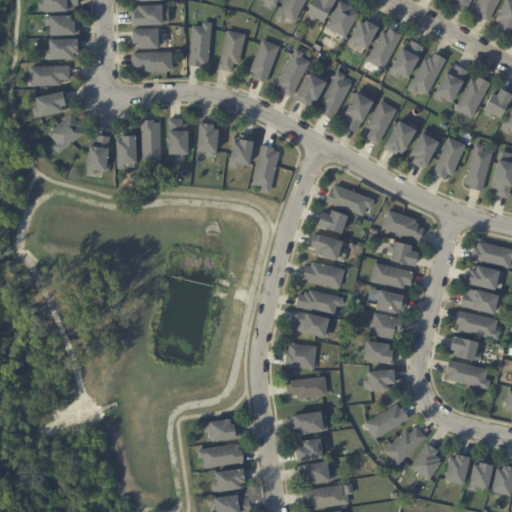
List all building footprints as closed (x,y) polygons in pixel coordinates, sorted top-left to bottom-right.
[(77,0),(77,8),(75,8),(75,13),(42,15),(42,13),(38,13),(38,4),(42,4),(42,0),(77,0)] [(278,0),(274,8),(273,8),(271,11),(263,7),(266,4),(259,0),(278,0)] [(307,0),(294,24),(285,19),(283,23),(276,19),(286,0),(307,0)] [(331,0),(335,2),(323,24),(316,20),(314,24),(307,19),(309,16),(307,15),(315,0),(319,3),(320,0),(331,0)] [(473,0),(469,8),(468,8),(466,12),(454,6),(456,1),(454,0),(473,0)] [(501,0),(489,24),(478,18),(479,16),(473,12),(479,0),(501,0)] [(507,0),(511,3),(511,32),(510,36),(497,29),(500,24),(495,22),(507,0)] [(340,4),(351,10),(350,11),(358,15),(345,39),(326,28),(339,3),(340,4)] [(165,16),(161,16),(161,27),(134,28),(133,14),(135,14),(134,8),(166,7),(166,16),(165,16)] [(69,20),(69,23),(79,22),(79,37),(49,38),(49,27),(45,27),(45,19),(69,18),(69,20)] [(379,24),(380,25),(366,51),(357,46),(355,50),(347,46),(359,24),(364,26),(365,23),(367,24),(369,19),(379,24)] [(204,24),(211,25),(207,67),(201,66),(201,69),(189,68),(193,28),(202,29),(203,24),(204,24)] [(138,48),(138,45),(132,46),(131,32),(156,31),(157,38),(162,38),(162,47),(157,47),(157,50),(139,51),(138,48)] [(391,32),(401,37),(383,72),(367,63),(382,33),(387,36),(389,31),(391,32)] [(245,37),(238,66),(233,65),(231,74),(219,71),(227,33),(245,37)] [(79,43),(79,54),(77,54),(77,55),(76,55),(76,60),(72,60),(72,61),(49,62),(49,61),(45,61),(45,53),(49,52),(48,43),(79,41),(79,43)] [(265,84),(253,80),(255,75),(250,73),(262,42),(279,49),(265,84)] [(413,44),(423,49),(418,60),(407,81),(399,76),(397,80),(389,76),(391,72),(406,43),(410,46),(412,43),(413,44)] [(315,45),(322,49),(320,53),(313,50),(315,45)] [(296,51),(303,55),(301,59),(310,63),(291,99),(280,93),(281,90),(276,87),(296,51)] [(171,66),(171,73),(142,74),(142,69),(133,69),(132,56),(171,54),(171,66)] [(436,56),(445,61),(427,96),(418,91),(416,95),(408,92),(425,62),(427,63),(429,59),(432,60),(435,56),(436,56)] [(457,68),(468,73),(462,84),(463,84),(452,105),(443,100),(441,104),(434,100),(436,96),(435,96),(450,67),(455,70),(456,67),(457,68)] [(69,69),(69,81),(60,81),(60,87),(30,88),(30,69),(69,68),(69,69)] [(351,87),(333,121),(322,115),(325,110),(322,108),(323,105),(321,103),(337,73),(345,77),(342,82),(351,87)] [(311,105),(309,104),(307,108),(296,101),(309,77),(318,81),(320,76),(328,81),(314,106),(311,105)] [(479,79),(490,85),(471,120),(455,111),(471,82),(475,84),(478,79),(479,79)] [(65,95),(68,105),(64,106),(65,110),(35,118),(33,109),(37,108),(35,97),(64,91),(65,95)] [(501,92),(511,97),(511,99),(501,121),(493,117),(491,120),(484,116),(486,113),(484,112),(492,97),(497,99),(501,92)] [(356,96),(373,104),(362,125),(361,124),(356,134),(345,128),(346,125),(342,123),(356,95),(356,96)] [(381,103),(397,112),(378,146),(367,140),(371,132),(367,129),(381,103)] [(511,132),(509,135),(502,131),(511,113),(511,132)] [(73,118),(79,125),(77,127),(83,134),(58,154),(53,147),(57,144),(48,133),(71,115),(73,118)] [(159,123),(161,160),(142,160),(141,121),(153,120),(153,123),(159,123)] [(184,132),(188,132),(188,155),(169,155),(169,132),(169,121),(183,121),(183,132),(184,132)] [(201,123),(213,124),(212,129),(217,129),(215,157),(206,157),(207,151),(196,150),(199,122),(201,123)] [(399,154),(398,154),(397,157),(385,150),(399,124),(407,129),(410,124),(417,128),(415,133),(403,156),(399,154)] [(438,145),(425,172),(412,165),(414,162),(410,159),(424,132),(431,136),(429,140),(438,145)] [(98,136),(110,138),(106,163),(111,164),(110,171),(95,169),(95,175),(87,173),(87,169),(85,168),(89,146),(90,146),(91,138),(96,139),(96,135),(98,136)] [(135,162),(125,163),(125,168),(118,168),(117,163),(116,163),(116,140),(121,140),(121,135),(134,135),(135,162)] [(252,141),(248,164),(238,162),(237,168),(230,167),(231,162),(230,161),(233,141),(238,142),(238,138),(252,141)] [(465,147),(452,178),(447,176),(445,180),(433,175),(449,140),(465,147)] [(263,146),(274,148),(273,151),(279,153),(269,193),(261,191),(262,186),(252,184),(261,146),(263,146)] [(492,155),(482,193),(470,190),(471,188),(465,186),(475,146),(484,148),(482,153),(492,155)] [(499,164),(511,166),(511,189),(508,200),(496,197),(497,192),(492,191),(498,163),(499,164)] [(342,188),(374,200),(371,208),(366,207),(363,217),(326,203),(330,191),(333,192),(335,186),(342,188)] [(347,215),(341,233),(318,225),(322,212),(330,215),(332,210),(347,215)] [(418,226),(417,227),(424,230),(420,241),(382,229),(388,211),(416,220),(415,223),(419,224),(418,226)] [(375,218),(373,223),(366,220),(368,215),(375,218)] [(342,242),(336,259),(314,253),(315,249),(310,247),(314,234),(318,236),(319,235),(342,242)] [(381,239),(378,245),(372,243),(374,237),(381,239)] [(410,249),(410,251),(417,253),(415,266),(391,260),(392,253),(388,252),(389,244),(394,245),(395,242),(411,245),(410,249)] [(485,246),(511,252),(511,261),(509,271),(471,262),(474,250),(477,250),(478,244),(485,246)] [(344,271),(340,288),(303,279),(306,267),(311,268),(312,263),(344,271)] [(413,273),(410,286),(405,285),(403,290),(372,282),(376,264),(413,273)] [(466,283),(468,272),(476,274),(477,270),(499,275),(499,274),(503,275),(501,283),(497,282),(495,293),(465,286),(466,283)] [(407,300),(405,310),(400,309),(399,314),(375,309),(380,290),(403,296),(403,297),(408,298),(407,300)] [(343,299),(341,307),(336,306),(334,316),(296,307),(299,295),(304,296),(305,293),(309,294),(310,291),(343,299)] [(502,300),(500,308),(496,307),(494,318),(471,312),(472,312),(460,309),(464,296),(466,296),(467,291),(502,300)] [(324,337),(295,331),(296,326),(292,325),(294,312),(306,315),(306,314),(328,318),(326,328),(331,329),(329,338),(324,337)] [(402,320),(400,333),(394,332),(392,341),(370,336),(374,314),(402,320)] [(497,323),(495,333),(499,334),(498,342),(458,332),(460,327),(456,326),(459,314),(497,323)] [(477,345),(476,352),(480,353),(478,362),(474,361),(473,365),(453,360),(454,354),(450,353),(453,340),(477,345)] [(391,345),(390,350),(395,351),(393,364),(366,360),(367,350),(362,350),(364,341),(368,342),(368,341),(391,345)] [(316,348),(314,370),(286,367),(287,354),(288,354),(289,345),(316,348)] [(488,391),(448,382),(449,376),(446,375),(449,363),(488,372),(485,382),(490,383),(488,391)] [(393,373),(394,384),(389,384),(389,390),(369,391),(369,389),(365,389),(364,381),(369,381),(368,372),(393,370),(393,373)] [(297,399),(297,394),(288,395),(286,382),(325,378),(327,396),(297,399)] [(511,391),(507,390),(502,409),(511,411),(511,391)] [(403,410),(409,420),(375,440),(366,424),(397,406),(400,410),(403,409),(403,410)] [(298,432),(297,430),(293,431),(291,417),(293,417),(293,416),(320,412),(322,423),(326,422),(327,431),(298,435),(298,432)] [(230,425),(230,426),(238,424),(240,438),(211,442),(210,432),(206,433),(205,425),(209,424),(209,423),(229,420),(230,425)] [(418,430),(425,438),(398,466),(385,453),(406,431),(409,435),(416,428),(418,430)] [(320,445),(322,459),(297,462),(295,448),(303,447),(302,442),(320,439),(320,445)] [(242,452),(244,463),(205,469),(203,458),(198,459),(197,451),(238,445),(239,451),(242,450),(242,452)] [(428,446),(438,452),(435,456),(440,459),(438,461),(441,463),(429,481),(411,468),(427,445),(428,446)] [(458,456),(469,458),(463,485),(445,481),(450,459),(455,460),(456,455),(458,456)] [(326,466),(328,473),(332,472),(334,481),(307,485),(306,479),(300,480),(298,468),(326,463),(326,466)] [(481,463),(493,466),(487,490),(477,487),(476,492),(468,490),(473,465),(479,467),(480,463),(481,463)] [(504,466),(511,468),(511,487),(510,496),(500,494),(499,498),(490,496),(497,469),(502,471),(503,466),(504,466)] [(243,472),(243,473),(245,472),(247,483),(243,483),(243,488),(213,493),(212,485),(217,484),(215,473),(243,469),(243,472)] [(341,488),(342,497),(347,496),(348,504),(315,510),(314,507),(310,507),(309,504),(304,504),(302,493),(341,487),(341,488)] [(246,499),(246,500),(249,500),(249,511),(215,511),(215,509),(211,510),(210,501),(214,501),(214,499),(245,495),(246,499)]
